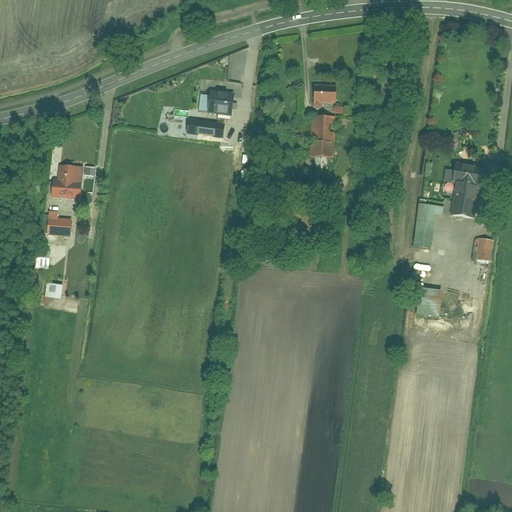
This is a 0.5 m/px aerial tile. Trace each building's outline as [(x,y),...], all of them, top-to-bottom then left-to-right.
[(313,88),(313,107),(336,108),(336,89),(313,88)] [(210,96),(207,118),(230,121),(234,99),(210,96)] [(334,109),(334,118),(345,119),(346,110),(334,109)] [(190,123),(188,134),(222,138),(224,128),(190,123)] [(310,124),(309,162),(333,162),(333,124),(310,124)] [(484,168),(455,163),(454,172),(452,185),(452,186),(455,186),(450,217),(474,221),(479,191),(480,191),(484,168)] [(315,164),(315,172),(328,172),(329,164),(315,164)] [(83,168),(83,176),(94,177),(95,169),(83,168)] [(64,200),(65,190),(80,191),(82,171),(58,169),(57,186),(50,186),(49,199),(64,200)] [(443,183),(452,185),(454,172),(445,171),(443,183)] [(444,209),(418,205),(413,247),(431,250),(435,218),(443,219),(444,209)] [(58,216),(48,216),(47,239),(70,240),(71,224),(57,223),(58,216)] [(493,242),(477,239),(473,261),(489,265),(493,242)] [(48,274),(49,249),(36,249),(35,274),(48,274)] [(63,297),(65,286),(46,284),(45,294),(63,297)] [(442,293),(419,289),(415,316),(438,319),(442,293)]
